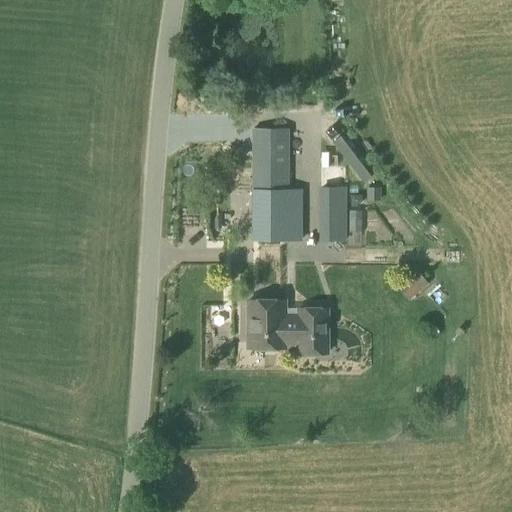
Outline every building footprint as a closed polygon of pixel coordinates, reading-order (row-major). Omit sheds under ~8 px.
[(301,242),(301,191),(287,191),(288,130),(251,130),(250,242),(301,242)] [(319,241),(344,241),(344,189),(319,189),(319,241)] [(380,201),(380,189),(366,189),(366,202),(380,202),(380,201)] [(407,301),(427,284),(415,270),(395,287),(407,301)] [(441,309),(451,305),(445,290),(435,295),(441,309)] [(290,344),(290,316),(283,316),(283,301),(247,300),(247,348),(283,349),(283,344),(290,344)] [(290,316),(290,344),(298,344),(298,354),(326,354),(326,309),(298,309),(298,316),(290,316)]
